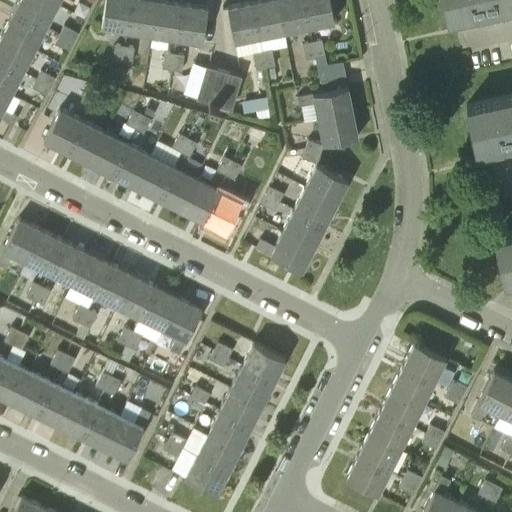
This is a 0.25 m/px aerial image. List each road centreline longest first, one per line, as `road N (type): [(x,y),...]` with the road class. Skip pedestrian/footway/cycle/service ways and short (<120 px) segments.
road 1 (residential): [(360,341),(0,160)]
road 2 (residential): [(395,277),(406,177),(372,0)]
road 3 (residential): [(286,496),(360,341)]
road 4 (residential): [(143,511),(0,438)]
